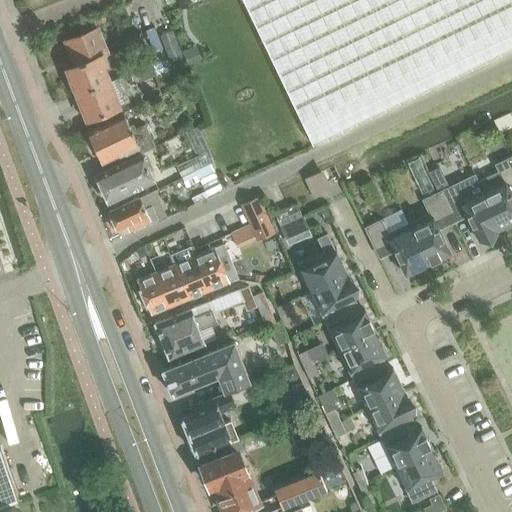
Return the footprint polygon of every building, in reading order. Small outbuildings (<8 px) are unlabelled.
[(511,0),(243,0),(312,143),(511,47),(511,0)] [(97,28),(65,41),(74,65),(66,69),(76,94),(108,81),(102,66),(106,64),(102,55),(106,53),(97,28)] [(170,59),(183,53),(173,30),(160,35),(170,59)] [(196,45),(182,51),(189,67),(202,62),(196,45)] [(148,66),(138,70),(142,81),(152,77),(153,76),(149,66),(148,66)] [(108,81),(76,94),(86,120),(119,107),(130,103),(119,77),(108,81)] [(141,152),(154,146),(144,124),(131,131),(124,116),(87,133),(89,136),(86,141),(90,150),(96,152),(98,155),(102,153),(106,160),(124,152),(126,155),(136,151),(138,146),(141,152)] [(196,156),(176,165),(181,177),(194,170),(210,163),(213,162),(196,126),(185,131),(196,156)] [(108,203),(154,182),(141,155),(96,176),(97,178),(93,180),(98,190),(103,191),(108,203)] [(498,171),(477,181),(500,228),(511,222),(511,195),(509,189),(511,186),(511,160),(510,156),(495,163),(498,171)] [(418,157),(407,162),(422,195),(433,190),(418,157)] [(210,163),(194,170),(199,181),(205,191),(207,196),(223,189),(210,163)] [(323,167),(305,177),(314,194),(333,184),(323,167)] [(473,174),(437,191),(450,217),(464,210),(478,239),(500,228),(477,181),(473,174)] [(133,230),(157,219),(164,215),(153,191),(107,213),(109,215),(107,221),(109,225),(115,229),(116,232),(131,225),(133,230)] [(205,191),(191,198),(194,203),(207,196),(205,191)] [(429,218),(410,227),(427,264),(450,253),(436,224),(450,217),(437,191),(420,199),(429,218)] [(241,205),(256,239),(277,229),(261,196),(241,205)] [(297,203),(273,213),(279,225),(302,215),(297,203)] [(378,220),(364,227),(376,252),(376,253),(391,245),(405,274),(427,264),(410,227),(400,209),(378,220)] [(308,228),(302,215),(279,225),(278,226),(284,238),(308,228)] [(145,276),(136,280),(151,314),(159,311),(227,282),(238,278),(223,244),(213,248),(194,256),(190,246),(170,254),(174,264),(145,276)] [(144,246),(136,249),(139,257),(147,253),(144,246)] [(299,268),(310,291),(347,273),(336,250),(327,255),(324,249),(300,260),(303,266),(299,268)] [(310,291),(328,327),(345,319),(338,304),(353,296),(353,297),(357,295),(347,273),(310,291)] [(239,289),(238,290),(242,300),(246,310),(256,306),(252,295),(248,285),(239,289)] [(190,308),(154,323),(159,336),(158,336),(160,343),(161,342),(168,358),(204,344),(199,330),(216,323),(212,312),(242,300),(238,290),(239,289),(238,288),(190,308)] [(262,291),(252,295),(256,306),(265,326),(268,325),(275,322),(262,291)] [(328,327),(338,349),(375,331),(364,309),(360,311),(353,297),(353,296),(338,304),(345,319),(328,327)] [(286,303),(276,307),(281,320),(291,315),(286,303)] [(275,322),(268,325),(276,345),(288,340),(280,320),(275,322)] [(338,349),(348,371),(381,355),(382,356),(386,354),(375,331),(338,349)] [(162,369),(162,370),(172,394),(217,375),(224,391),(249,381),(233,341),(162,369)] [(296,354),(302,366),(312,361),(306,349),(296,354)] [(348,371),(366,408),(403,390),(392,367),(388,369),(382,356),(381,355),(348,371)] [(317,373),(312,361),(302,366),(308,378),(317,373)] [(293,366),(283,371),(287,381),(298,376),(293,366)] [(251,400),(245,384),(244,384),(222,393),(211,397),(214,404),(199,410),(179,418),(181,422),(179,422),(182,430),(184,429),(195,456),(237,439),(229,420),(223,423),(219,412),(251,400)] [(334,386),(318,393),(326,411),(341,404),(334,386)] [(366,408),(384,445),(402,436),(395,421),(410,414),(410,415),(414,413),(403,390),(366,408)] [(211,397),(196,403),(199,410),(214,404),(211,397)] [(324,413),(330,425),(339,421),(334,408),(324,413)] [(316,413),(300,420),(306,432),(321,424),(316,413)] [(384,445),(395,466),(431,449),(421,426),(417,428),(410,415),(410,414),(395,421),(402,436),(384,445)] [(344,432),(339,421),(330,425),(335,436),(344,432)] [(0,511),(0,506),(18,500),(7,469),(0,447),(0,511)] [(442,471),(431,449),(395,466),(411,501),(435,489),(430,477),(442,471)] [(237,511),(258,504),(240,460),(237,451),(199,466),(208,488),(212,486),(222,511),(237,511)] [(317,471),(274,489),(282,508),(301,500),(310,496),(346,481),(338,462),(317,471)] [(352,472),(358,484),(367,480),(361,467),(352,472)] [(372,490),(367,480),(358,484),(362,495),(372,490)] [(432,504),(424,508),(425,511),(437,511),(445,508),(438,494),(429,498),(432,504)] [(351,502),(349,507),(351,511),(359,509),(355,500),(351,502)]
